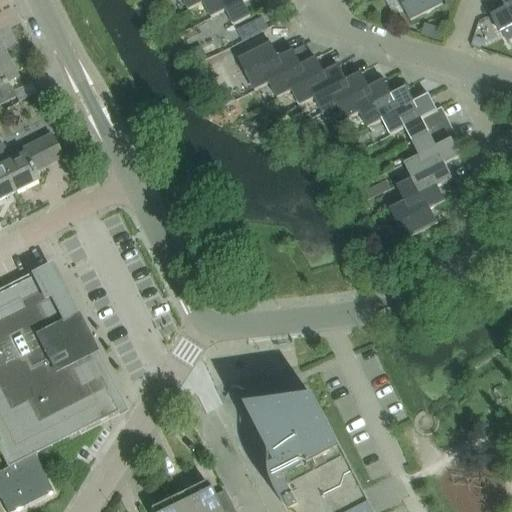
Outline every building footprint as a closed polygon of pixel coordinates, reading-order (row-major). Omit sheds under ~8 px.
[(183,0),(189,12),(204,4),(201,0),(183,0)] [(211,20),(227,12),(220,0),(201,0),(204,4),(211,20)] [(220,0),(227,12),(234,27),(251,18),(244,3),(250,0),(220,0)] [(445,5),(442,0),(402,0),(413,21),(445,5)] [(457,0),(449,0),(445,2),(452,16),(457,1),(457,0)] [(501,33),(511,27),(511,0),(503,0),(507,8),(492,16),(501,33)] [(263,19),(237,32),(243,43),(269,30),(263,19)] [(425,25),(422,37),(441,43),(445,31),(425,25)] [(475,38),(472,46),(481,49),(484,41),(475,38)] [(255,92),(271,85),(262,68),(279,60),(271,44),(240,61),(255,92)] [(193,65),(200,62),(206,59),(201,48),(190,53),(187,54),(193,65)] [(294,52),(279,60),(262,68),(271,85),(278,100),(293,92),(284,75),(301,67),(294,52)] [(0,105),(15,98),(8,83),(17,79),(5,55),(0,57),(0,105)] [(211,65),(223,93),(237,87),(224,59),(211,65)] [(307,83),(324,74),(316,59),(301,67),(284,75),(293,92),(300,106),(316,99),(307,83)] [(330,90),(346,82),(339,67),(324,74),(307,83),(316,99),(324,115),(339,107),(330,90)] [(361,74),(346,82),(330,90),(339,107),(346,122),(361,115),(352,98),(369,89),(361,74)] [(384,82),(369,89),(352,98),(361,115),(368,129),(383,122),(375,105),(392,96),(384,82)] [(406,89),(392,96),(375,105),(383,122),(391,137),(406,129),(398,112),(414,104),(406,89)] [(423,119),(437,112),(429,96),(414,104),(398,112),(406,129),(413,143),(430,134),(428,130),(423,119)] [(423,119),(428,130),(448,120),(443,109),(437,112),(423,119)] [(428,130),(430,134),(433,139),(453,129),(448,120),(428,130)] [(438,150),(453,143),(458,140),(453,129),(433,139),(438,150)] [(438,150),(433,139),(430,134),(413,143),(421,157),(429,174),(445,166),(460,158),(453,143),(438,150)] [(62,159),(50,136),(36,142),(21,150),(23,153),(8,161),(0,145),(0,163),(15,194),(37,182),(33,173),(62,159)] [(453,181),(445,166),(429,174),(421,157),(405,165),(413,180),(421,197),(438,188),(453,181)] [(0,201),(15,194),(0,163),(0,201)] [(446,203),(438,188),(421,197),(413,180),(398,188),(406,202),(414,219),(430,211),(446,203)] [(378,186),(366,193),(370,201),(383,195),(378,186)] [(438,226),(430,211),(414,219),(406,202),(390,210),(406,242),(438,226)] [(118,413),(58,294),(61,292),(49,270),(0,295),(0,456),(7,469),(118,413)] [(372,511),(323,416),(324,416),(316,400),(246,409),(255,425),(281,474),(272,478),(289,511),(372,511)] [(34,456),(0,472),(0,500),(6,511),(15,511),(53,493),(34,456)] [(233,511),(224,492),(213,497),(205,482),(187,491),(196,511),(233,511)] [(196,511),(187,491),(169,500),(174,511),(196,511)] [(150,511),(174,511),(169,500),(149,510),(150,511)]
